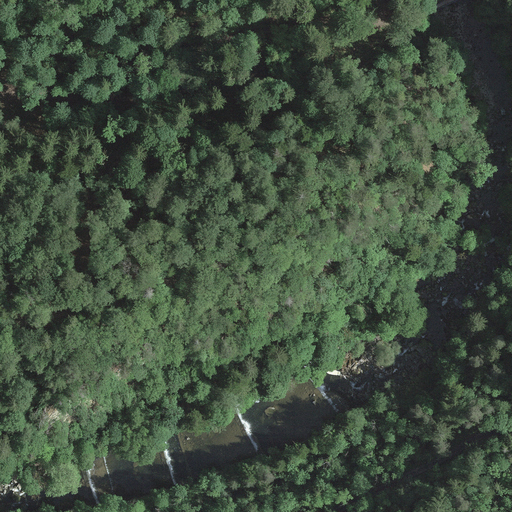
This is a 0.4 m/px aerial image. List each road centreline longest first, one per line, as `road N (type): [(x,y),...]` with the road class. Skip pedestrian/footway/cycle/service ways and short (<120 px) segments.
road 1 (track): [(402,23),(328,22),(229,39),(168,91),(125,103),(0,88)]
road 2 (unclassified): [(338,511),(511,429)]
